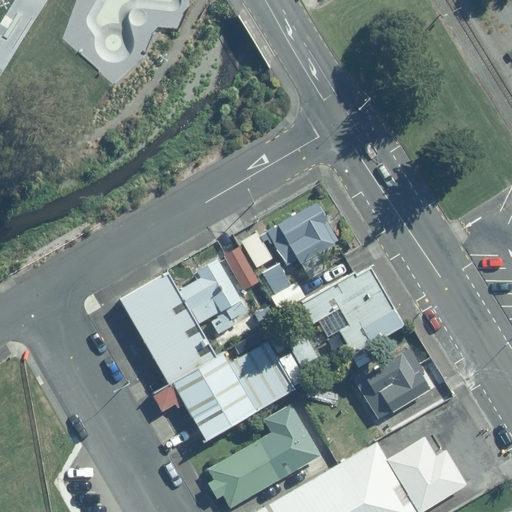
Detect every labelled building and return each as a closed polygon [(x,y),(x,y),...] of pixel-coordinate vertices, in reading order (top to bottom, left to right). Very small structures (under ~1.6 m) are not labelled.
[(331,214),(320,197),(269,226),(271,228),(262,232),(265,239),(271,236),(272,239),(275,238),(289,260),(304,259),(338,237),(326,217),(331,214)] [(255,267),(274,256),(257,228),(239,239),(255,267)] [(257,279),(239,245),(227,251),(246,285),(257,279)] [(249,306),(219,253),(201,264),(205,272),(182,285),(201,319),(209,314),(219,332),(237,322),(233,315),(249,306)] [(280,259),(262,269),(274,292),(292,282),(280,259)] [(404,320),(372,264),(361,270),(358,267),(304,297),(315,316),(321,313),(331,330),(343,323),(356,347),(404,320)] [(215,354),(167,271),(124,295),(171,379),(215,354)] [(301,363),(319,353),(304,327),(289,336),(296,348),(279,358),(279,359),(293,383),(308,375),(301,363)] [(435,384),(411,344),(367,369),(357,375),(380,414),(435,384)] [(228,350),(155,392),(164,409),(178,401),(180,405),(187,400),(207,436),(295,386),(293,383),(279,359),(244,379),(228,350)] [(371,417),(361,399),(340,411),(360,446),(384,433),(374,415),(371,417)] [(0,406),(0,451),(25,439),(12,413),(5,417),(0,406)] [(280,423),(209,464),(216,475),(209,478),(220,494),(225,491),(232,504),(303,465),(280,423)] [(380,437),(248,511),(420,511),(419,509),(469,481),(449,445),(439,450),(427,431),(389,453),(380,437)]
